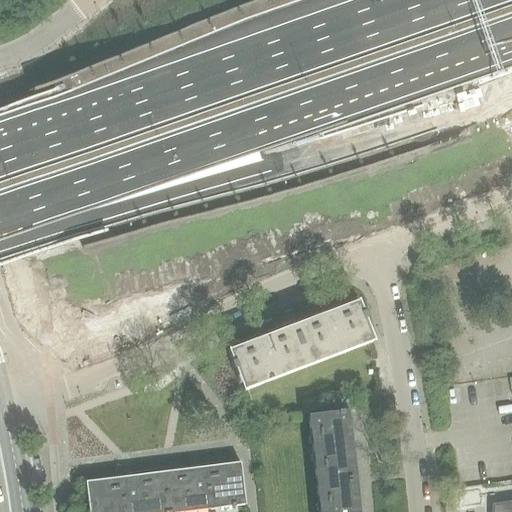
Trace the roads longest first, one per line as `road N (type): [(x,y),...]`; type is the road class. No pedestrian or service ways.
road 1 (trunk): [(0,213),(511,29)]
road 2 (trunk): [(0,216),(85,213),(511,84)]
road 3 (trunk): [(467,0),(0,165)]
road 4 (residential): [(0,404),(70,389),(259,291),(376,251)]
road 5 (residential): [(376,251),(418,511)]
road 6 (residential): [(376,251),(511,197)]
